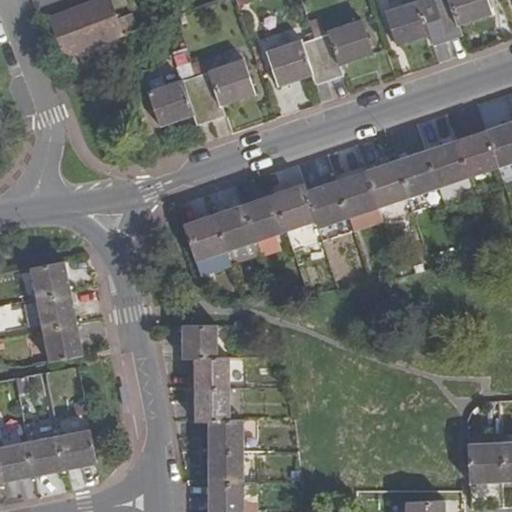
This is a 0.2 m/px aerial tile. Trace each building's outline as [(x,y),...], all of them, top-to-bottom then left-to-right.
[(65,59),(125,36),(112,0),(105,0),(51,21),(65,59)] [(237,0),(240,8),(254,3),(253,0),(237,0)] [(449,42),(434,0),(433,0),(421,5),(420,2),(386,13),(397,47),(431,36),(435,47),(449,42)] [(434,0),(449,42),(463,37),(460,26),(493,15),(487,0),(434,0)] [(316,40),(330,83),(345,78),(341,66),(375,55),(364,21),(328,32),(329,35),(316,40)] [(330,83),(316,40),(303,43),(302,41),(267,53),(279,87),(313,76),(316,87),(330,83)] [(206,58),(191,63),(196,79),(212,74),(211,72),(206,58)] [(244,61),(211,72),(212,74),(196,79),(211,122),(226,118),(222,106),(256,95),(244,61)] [(185,83),(196,79),(191,63),(179,67),(184,81),(185,83)] [(197,127),(211,122),(196,79),(185,83),(184,81),(148,93),(160,128),(193,117),(197,127)] [(511,164),(511,121),(484,131),(498,169),(511,164)] [(484,131),(455,141),(469,179),(498,169),(484,131)] [(425,151),(438,189),(450,185),(469,179),(455,141),(425,151)] [(409,199),(438,189),(425,151),(396,161),(409,199)] [(366,172),(379,210),(409,199),(396,161),(366,172)] [(366,172),(336,182),(349,219),(379,210),(366,172)] [(349,219),(336,182),(306,192),(316,222),(319,230),(349,219)] [(303,184),(273,194),(286,232),(316,222),(306,192),(303,184)] [(438,189),(442,199),(453,196),(450,185),(438,189)] [(286,232),(273,194),(244,204),(257,243),(286,232)] [(409,199),(379,210),(383,223),(414,212),(409,199)] [(213,215),(227,253),(257,243),(244,204),(213,215)] [(184,225),(197,263),(227,253),(213,215),(184,225)] [(257,243),(261,252),(290,242),(286,232),(257,243)] [(31,269),(37,300),(72,293),(67,262),(31,269)] [(78,325),(72,293),(37,300),(43,332),(78,325)] [(43,332),(49,363),(84,356),(78,325),(43,332)] [(182,326),(182,360),(195,360),(219,359),(219,326),(182,326)] [(196,391),(231,391),(231,359),(219,359),(195,360),(196,391)] [(209,422),(231,422),(231,391),(196,391),(196,423),(209,422)] [(210,454),(245,454),(245,422),(231,422),(209,422),(210,454)] [(65,471),(98,464),(90,430),(58,436),(65,471)] [(58,436),(28,443),(35,477),(65,471),(58,436)] [(35,477),(28,443),(0,448),(0,463),(4,484),(35,477)] [(511,443),(501,444),(502,484),(511,483),(511,443)] [(502,484),(501,444),(469,446),(471,485),(502,484)] [(210,454),(210,486),(245,486),(245,454),(210,454)] [(245,511),(245,486),(210,486),(209,511),(245,511)] [(446,511),(446,502),(406,504),(406,511),(446,511)]
